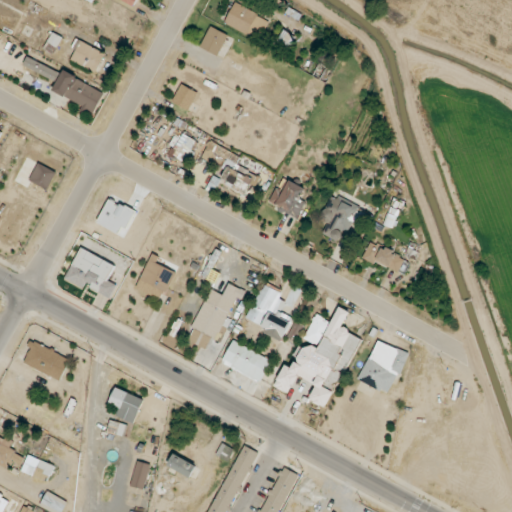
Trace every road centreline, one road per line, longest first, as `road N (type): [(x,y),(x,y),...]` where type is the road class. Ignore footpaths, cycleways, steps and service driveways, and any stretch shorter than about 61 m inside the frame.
road 1 (residential): [(0,96),(453,348)]
road 2 (tertiary): [(425,511),(0,278)]
road 3 (residential): [(0,340),(189,0)]
